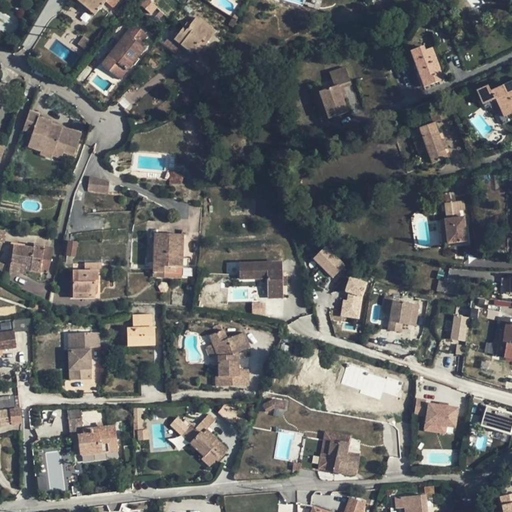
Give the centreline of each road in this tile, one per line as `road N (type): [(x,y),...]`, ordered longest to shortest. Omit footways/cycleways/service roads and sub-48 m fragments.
road 1 (residential): [(0,510),(219,488),(494,477)]
road 2 (unknown): [(111,134),(86,161),(192,211)]
road 3 (residential): [(0,57),(82,103),(111,134)]
